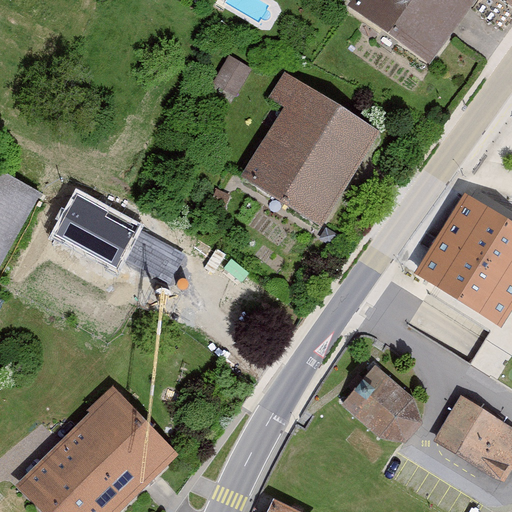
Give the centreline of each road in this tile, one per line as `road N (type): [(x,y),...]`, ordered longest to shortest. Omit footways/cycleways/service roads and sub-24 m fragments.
road 1 (secondary): [(511,65),(348,301)]
road 2 (secondary): [(348,301),(278,405),(226,511)]
road 3 (residential): [(348,301),(511,407)]
